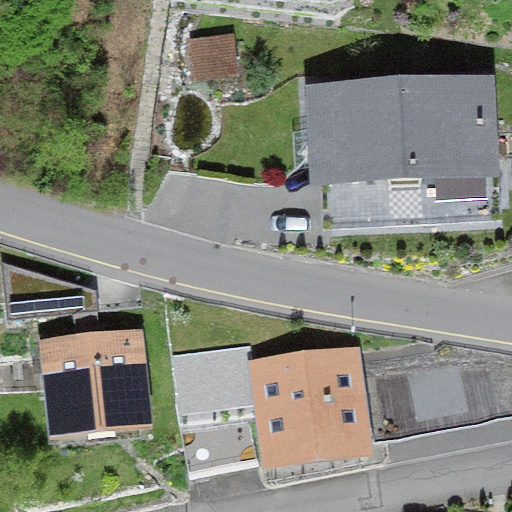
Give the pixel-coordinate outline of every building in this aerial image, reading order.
[(498,82),(317,93),(323,192),(504,181),(498,82)] [(70,287),(5,267),(10,322),(73,317),(70,287)] [(133,344),(51,352),(60,435),(141,427),(133,344)] [(348,365),(263,376),(274,461),(359,450),(348,365)] [(214,431),(220,473),(254,468),(248,426),(214,431)] [(220,473),(214,431),(180,437),(187,478),(220,473)]
